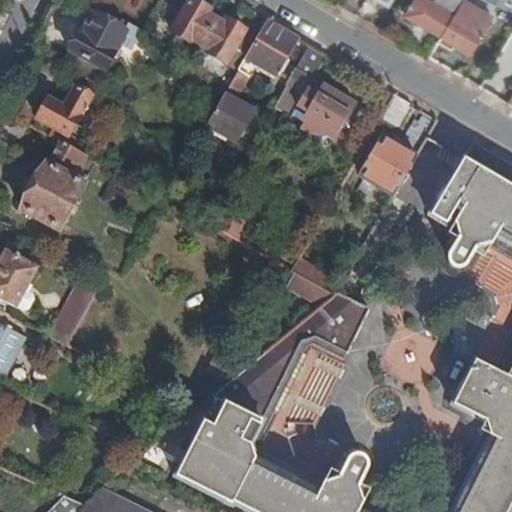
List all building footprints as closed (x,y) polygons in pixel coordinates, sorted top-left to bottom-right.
[(201,45),(216,20),(208,15),(211,9),(194,0),(192,0),(173,33),(191,44),(193,40),(201,45)] [(463,0),(433,0),(434,0),(433,0),(414,0),(406,14),(443,35),(463,0)] [(463,0),(443,35),(440,39),(452,47),(455,42),(470,52),(491,15),(469,2),(470,0),(463,0)] [(511,0),(490,0),(511,12),(511,0)] [(119,48),(127,32),(94,14),(83,35),(79,34),(71,50),(107,69),(114,57),(119,58),(123,50),(119,48)] [(226,64),(247,30),(228,19),(225,25),(216,20),(201,45),(210,50),(209,54),(226,64)] [(220,106),(207,127),(238,143),(257,110),(236,99),(257,65),(278,77),(300,39),(292,34),(269,21),(259,37),(239,72),(220,106)] [(239,72),(259,37),(247,30),(226,64),(239,72)] [(312,80),(327,55),(311,45),(296,70),(308,76),(286,113),(291,116),(312,80)] [(308,76),(296,70),(275,107),(286,113),(308,76)] [(291,116),(277,141),(292,150),(299,137),(305,141),(312,143),(316,143),(319,144),(328,144),(326,136),(334,140),(355,104),(323,84),(322,86),(312,80),(291,116)] [(55,128),(50,136),(63,143),(79,152),(84,143),(71,136),(93,96),(77,87),(66,107),(50,99),(39,119),(55,128)] [(400,125),(412,104),(396,95),(381,120),(392,127),(400,125)] [(0,108),(0,133),(20,145),(30,125),(0,108)] [(394,196),(417,157),(384,138),(362,177),(394,196)] [(79,152),(63,143),(51,166),(49,165),(25,210),(61,230),(89,178),(79,173),(87,156),(79,152)] [(442,223),(474,163),(460,155),(425,213),(442,223)] [(505,511),(511,501),(511,185),(474,163),(442,223),(447,226),(443,231),(452,237),(444,250),(441,254),(439,257),(440,263),(441,267),(445,273),(449,276),(453,277),(458,278),(462,277),(466,276),(469,273),(472,270),(481,255),(483,256),(489,246),(491,246),(511,258),(511,367),(511,369),(505,376),(471,359),(448,404),(482,421),(486,436),(491,438),(454,511),(354,511),(360,502),(358,500),(354,488),(363,469),(363,465),(363,463),(363,461),(361,459),(360,457),(359,456),(358,455),(356,454),(354,454),(352,454),(351,454),(349,454),(347,454),(346,455),(344,456),(342,457),(341,459),(332,478),(318,481),(314,490),(251,459),(246,445),(258,421),(218,401),(206,425),(196,420),(166,479),(225,507),(226,504),(241,511),(505,511)] [(214,213),(208,223),(228,235),(234,223),(225,219),(214,213)] [(0,297),(19,308),(20,307),(26,310),(31,309),(36,301),(35,295),(28,291),(41,268),(8,251),(1,265),(0,264),(0,297)] [(330,277),(300,260),(296,266),(293,272),(297,274),(323,289),(330,277)] [(322,306),(336,296),(323,289),(297,274),(289,287),(322,306)] [(51,336),(70,346),(101,288),(84,279),(51,336)] [(292,381),(370,316),(336,296),(322,306),(253,364),(246,368),(237,376),(250,392),(281,367),(292,381)] [(0,343),(9,327),(0,322),(0,343)] [(9,327),(0,343),(0,373),(3,376),(24,335),(9,327)] [(206,402),(237,376),(246,368),(211,349),(197,375),(203,379),(197,391),(206,402)] [(149,511),(125,500),(103,489),(88,506),(81,511),(149,511)] [(81,511),(88,506),(69,497),(54,511),(81,511)]
